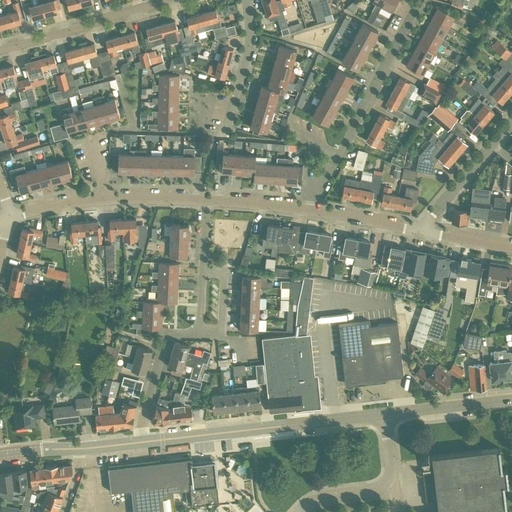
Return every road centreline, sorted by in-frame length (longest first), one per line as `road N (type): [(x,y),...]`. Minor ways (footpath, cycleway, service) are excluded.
road 1 (unclassified): [(143,440),(383,414)]
road 2 (residential): [(0,49),(173,0)]
road 3 (residential): [(335,155),(421,0)]
road 4 (unclassified): [(301,511),(324,496),(383,486),(392,474),(383,414)]
road 5 (residential): [(103,197),(90,138),(131,126),(118,73)]
road 6 (residential): [(422,231),(511,120)]
road 7 (residential): [(143,440),(167,333),(199,333)]
road 8 (residential): [(224,132),(249,41),(245,0)]
road 9 (unclassified): [(383,414),(511,399)]
